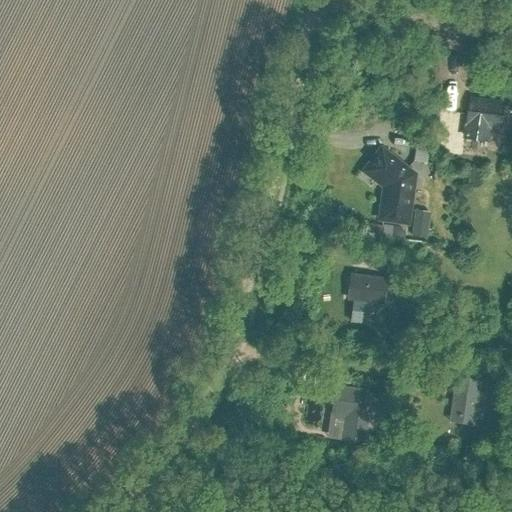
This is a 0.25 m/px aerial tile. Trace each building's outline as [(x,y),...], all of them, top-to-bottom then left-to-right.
[(503,132),(507,103),(471,98),(465,140),(492,144),(494,130),(503,132)] [(426,164),(429,149),(430,138),(417,136),(415,147),(413,162),(426,164)] [(408,149),(409,140),(388,137),(387,146),(408,149)] [(382,153),(367,172),(385,187),(381,216),(404,219),(411,176),(382,153)] [(414,213),(411,239),(427,241),(430,215),(414,213)] [(398,273),(399,264),(381,261),(380,271),(398,273)] [(384,286),(384,283),(354,277),(350,301),(354,302),(372,305),(380,307),(381,303),(384,286)] [(395,288),(384,286),(381,303),(392,305),(395,288)] [(368,328),(372,305),(354,302),(350,325),(368,328)] [(470,420),(477,383),(456,379),(449,416),(470,420)] [(372,442),(375,421),(369,421),(370,417),(365,416),(369,391),(335,387),(331,416),(345,418),(342,440),(365,444),(366,441),(372,442)] [(466,455),(481,457),(482,448),(467,446),(466,455)]
